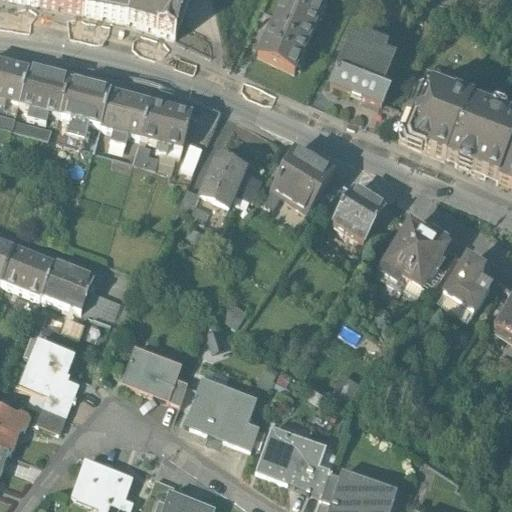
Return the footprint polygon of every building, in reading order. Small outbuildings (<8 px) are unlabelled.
[(84,12),(86,0),(41,0),(41,1),(40,3),(84,12)] [(86,0),(84,12),(127,19),(130,0),(86,0)] [(130,0),(127,19),(175,35),(185,0),(130,0)] [(278,0),(258,45),(295,62),(322,0),(278,0)] [(360,37),(349,32),(335,64),(335,68),(330,78),(382,101),(389,86),(381,83),(394,52),(383,47),(386,39),(364,30),(360,37)] [(0,106),(2,107),(4,98),(18,102),(26,69),(0,62),(0,106)] [(428,64),(419,83),(450,97),(459,78),(428,64)] [(26,69),(18,102),(31,105),(28,115),(44,119),(47,109),(59,112),(68,80),(26,69)] [(68,80),(59,112),(71,115),(68,127),(83,131),(86,119),(100,123),(108,91),(68,80)] [(419,83),(397,130),(400,136),(486,175),(506,132),(509,124),(479,110),(478,112),(472,110),(472,107),(450,97),(419,83)] [(108,91),(100,123),(112,126),(109,138),(124,142),(127,130),(140,134),(149,101),(108,91)] [(149,101),(140,134),(158,138),(156,146),(180,152),(182,145),(183,145),(191,112),(149,101)] [(0,110),(0,123),(12,126),(15,114),(0,110)] [(15,114),(12,126),(48,136),(51,124),(15,114)] [(68,127),(57,125),(54,137),(93,148),(97,135),(83,131),(68,127)] [(511,134),(506,132),(486,175),(511,186),(511,134)] [(97,135),(93,148),(112,152),(133,158),(137,145),(124,142),(109,138),(97,135)] [(198,141),(190,138),(183,157),(192,160),(198,141)] [(138,139),(137,145),(133,158),(174,168),(177,155),(148,147),(150,142),(138,139)] [(333,169),(295,145),(271,183),(281,190),(309,208),(317,194),(333,169)] [(245,162),(216,151),(200,189),(199,191),(230,203),(232,197),(236,188),(253,195),(260,177),(242,170),(245,162)] [(317,194),(327,200),(344,175),(333,169),(317,194)] [(344,175),(327,200),(336,207),(353,182),(344,175)] [(385,203),(353,182),(336,207),(333,212),(364,233),(385,203)] [(281,190),(271,183),(263,196),(273,202),(281,190)] [(199,191),(200,189),(187,184),(177,207),(190,213),(199,191)] [(240,200),(232,197),(230,203),(228,208),(236,211),(240,200)] [(397,239),(410,219),(400,213),(387,233),(397,239)] [(447,243),(410,219),(397,239),(378,268),(401,283),(408,273),(421,281),(429,270),(432,273),(441,260),(437,258),(447,243)] [(0,244),(0,281),(1,282),(13,249),(0,244)] [(13,249),(1,282),(40,297),(53,264),(13,249)] [(454,276),(467,257),(457,250),(444,270),(454,276)] [(496,277),(467,257),(454,276),(444,291),(474,311),(496,277)] [(53,264),(40,297),(80,312),(88,291),(92,279),(53,264)] [(88,291),(80,312),(112,325),(120,304),(88,291)] [(511,296),(494,324),(511,335),(511,296)] [(230,303),(219,320),(232,328),(243,311),(230,303)] [(46,310),(37,307),(31,322),(40,326),(46,310)] [(84,325),(66,318),(60,334),(78,341),(84,325)] [(54,330),(42,326),(39,335),(51,339),(54,330)] [(207,338),(211,353),(223,349),(218,334),(211,330),(207,338)] [(73,360),(36,345),(18,389),(47,401),(68,409),(70,410),(70,407),(77,392),(62,386),(65,380),(73,360)] [(181,372),(134,355),(121,389),(168,406),(176,385),(181,372)] [(77,392),(70,407),(79,410),(87,388),(65,380),(62,386),(77,392)] [(343,381),(333,397),(346,405),(356,388),(343,381)] [(186,389),(176,385),(168,406),(178,410),(186,389)] [(255,406),(201,386),(185,429),(250,454),(258,434),(246,429),(255,406)] [(311,391),(305,401),(321,410),(327,400),(311,391)] [(68,409),(47,401),(42,413),(63,422),(68,409)] [(1,411),(0,411),(0,453),(7,456),(10,457),(18,434),(25,431),(28,425),(26,421),(21,419),(16,421),(14,420),(15,419),(13,415),(1,411)] [(63,422),(42,413),(41,414),(36,428),(57,436),(63,422)] [(323,458),(285,444),(284,448),(267,441),(255,475),(309,495),(318,471),(323,458)] [(132,482),(84,465),(71,500),(101,510),(100,511),(129,511),(132,506),(124,503),(132,482)] [(329,476),(318,471),(309,495),(320,499),(328,479),(329,476)] [(390,511),(395,498),(341,478),(339,483),(330,507),(328,511),(390,511)] [(339,483),(328,479),(320,499),(319,503),(330,507),(339,483)] [(155,511),(158,505),(164,507),(168,496),(171,497),(174,488),(155,481),(143,511),(155,511)] [(211,511),(171,497),(168,496),(164,507),(158,505),(155,511),(211,511)]
